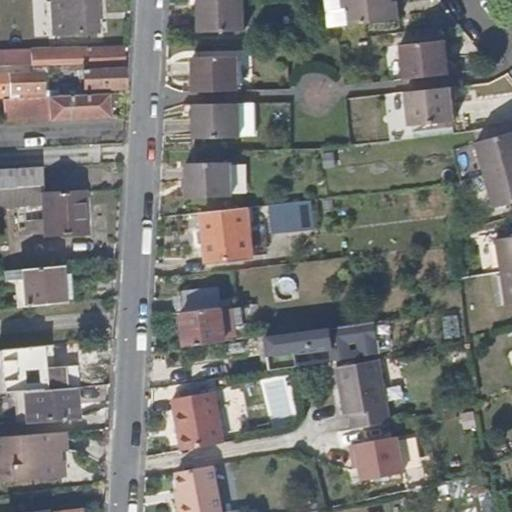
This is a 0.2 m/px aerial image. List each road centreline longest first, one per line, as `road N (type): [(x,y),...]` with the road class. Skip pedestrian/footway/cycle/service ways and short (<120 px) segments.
road 1 (residential): [(123,511),(153,0)]
road 2 (unknown): [(126,463),(336,426)]
